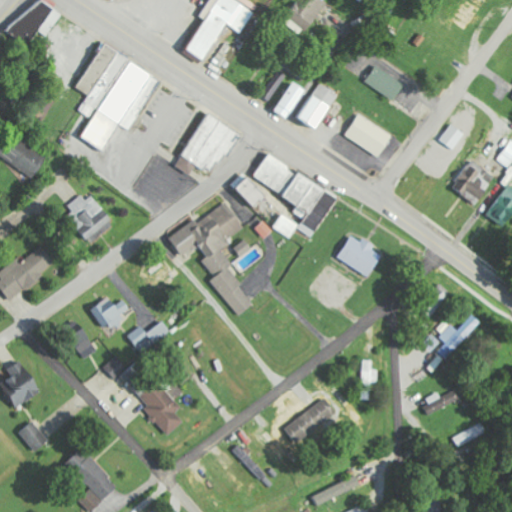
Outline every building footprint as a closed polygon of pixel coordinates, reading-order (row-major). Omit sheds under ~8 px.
[(34,0),(12,34),(32,47),(47,25),(54,30),(66,13),(45,0),(34,0)] [(243,34),(256,11),(237,0),(216,0),(185,54),(205,65),(227,26),(243,34)] [(302,33),(334,4),(330,0),(301,0),(285,14),(302,33)] [(481,26),(486,16),(483,14),(490,0),(466,0),(455,21),(470,29),(474,23),(481,26)] [(164,80),(107,42),(78,87),(90,96),(80,111),(94,120),(83,137),(105,151),(122,125),(130,131),(164,80)] [(407,84),(377,66),(367,84),(397,101),(407,84)] [(292,119),(307,88),(293,81),(278,112),(292,119)] [(322,131),(340,93),(317,82),(299,120),(322,131)] [(243,133),(210,112),(176,165),(192,175),(198,165),(215,177),(243,133)] [(347,136),(381,157),(395,136),(360,114),(347,136)] [(441,140),(454,151),(467,134),(454,124),(441,140)] [(49,155),(10,133),(0,151),(0,157),(37,177),(49,155)] [(511,140),(499,162),(509,168),(511,163),(511,140)] [(341,197),(301,171),(300,172),(272,154),(256,177),(299,206),(295,212),(306,219),(299,229),(313,238),(341,197)] [(498,179),(474,159),(452,185),(476,205),(498,179)] [(268,197),(251,174),(235,185),(252,209),(268,197)] [(67,219),(95,243),(115,219),(84,192),(71,207),(74,210),(67,219)] [(255,306),(231,266),(233,265),(222,246),(247,231),(230,203),(198,222),(198,221),(172,236),(184,257),(198,249),(216,277),(214,278),(237,317),(255,306)] [(300,225),(284,214),(275,228),(291,239),(300,225)] [(266,239),(275,232),(265,221),(257,229),(266,239)] [(363,241),(363,242),(353,236),(339,258),(371,277),(385,254),(363,241)] [(243,258),(255,250),(247,239),(236,247),(243,258)] [(21,260),(0,276),(0,286),(11,301),(58,264),(44,246),(23,262),(21,260)] [(417,306),(429,318),(451,298),(439,285),(417,306)] [(126,320),(123,314),(132,310),(127,300),(116,306),(112,299),(94,308),(104,330),(126,320)] [(456,329),(450,324),(439,337),(445,343),(437,352),(446,360),(480,322),(470,314),(456,329)] [(130,333),(138,352),(173,336),(167,322),(147,331),(145,326),(130,333)] [(99,351),(85,328),(66,339),(73,352),(80,349),(86,359),(99,351)] [(423,344),(432,352),(441,342),(432,334),(423,344)] [(116,379),(129,368),(118,355),(105,367),(116,379)] [(123,374),(149,407),(147,409),(169,437),(186,423),(177,412),(182,408),(175,399),(181,394),(177,389),(172,393),(144,357),(123,374)] [(13,378),(2,383),(16,409),(45,393),(26,359),(8,369),(13,378)] [(371,383),(377,384),(378,370),(372,370),(373,361),(361,360),(360,400),(370,400),(371,383)] [(441,394),(423,403),(428,415),(468,396),(464,386),(442,396),(441,394)] [(51,441),(34,421),(21,432),(38,452),(51,441)] [(487,433),(482,422),(451,438),(456,448),(487,433)] [(254,435),(281,468),(290,461),(262,427),(254,435)] [(120,487),(85,449),(69,463),(105,501),(120,487)] [(321,505),(363,486),(358,475),(316,495),(321,505)] [(443,511),(443,496),(424,497),(424,511),(443,511)] [(369,511),(371,511),(366,502),(349,511),(369,511)]
